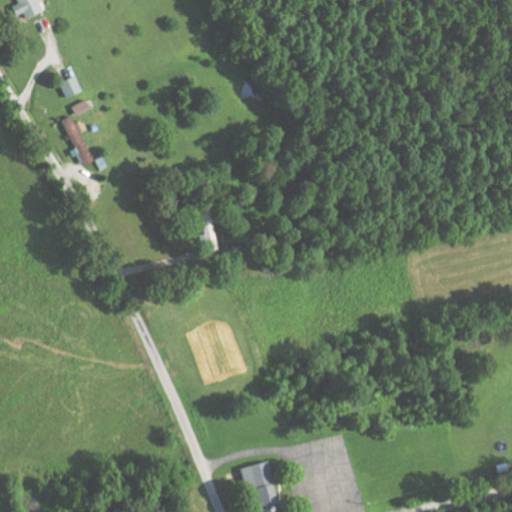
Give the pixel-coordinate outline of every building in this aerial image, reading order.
[(40,10),(35,0),(11,0),(20,19),(40,10)] [(79,90),(72,74),(56,81),(63,97),(79,90)] [(68,105),(72,115),(87,108),(83,99),(68,105)] [(73,149),(69,151),(75,167),(91,160),(79,132),(84,130),(80,119),(72,122),(68,115),(60,118),(73,149)] [(277,504),(271,483),(278,481),(276,472),(270,474),(266,460),(239,467),(245,492),(254,490),(258,509),(277,504)]
